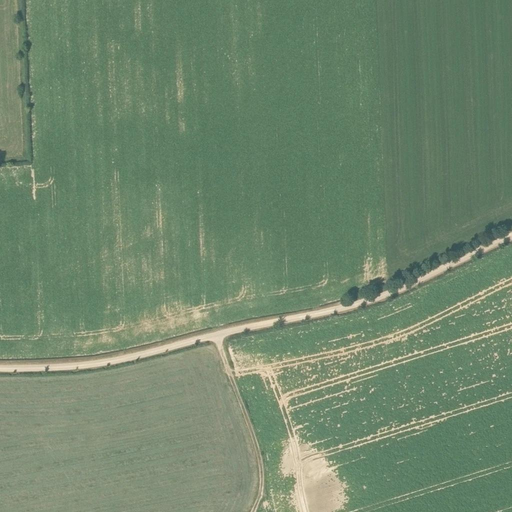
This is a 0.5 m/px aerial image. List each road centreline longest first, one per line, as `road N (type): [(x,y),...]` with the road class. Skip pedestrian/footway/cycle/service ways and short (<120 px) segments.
road 1 (track): [(511,234),(386,295),(215,335)]
road 2 (track): [(215,335),(109,361),(0,368)]
road 3 (track): [(252,511),(259,462),(215,335)]
